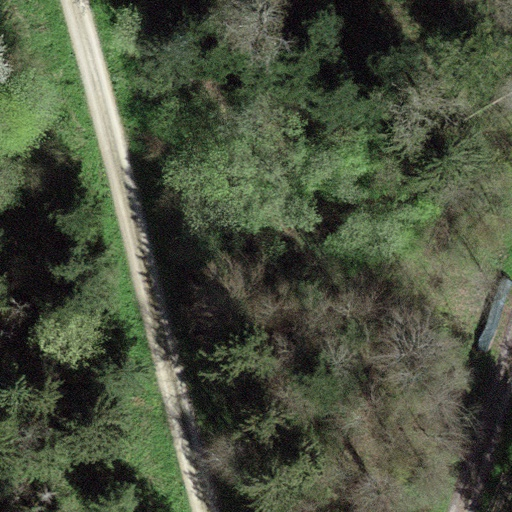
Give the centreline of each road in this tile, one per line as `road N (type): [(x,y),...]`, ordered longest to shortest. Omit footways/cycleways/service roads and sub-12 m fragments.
road 1 (track): [(230,511),(86,0)]
road 2 (track): [(511,378),(466,511)]
